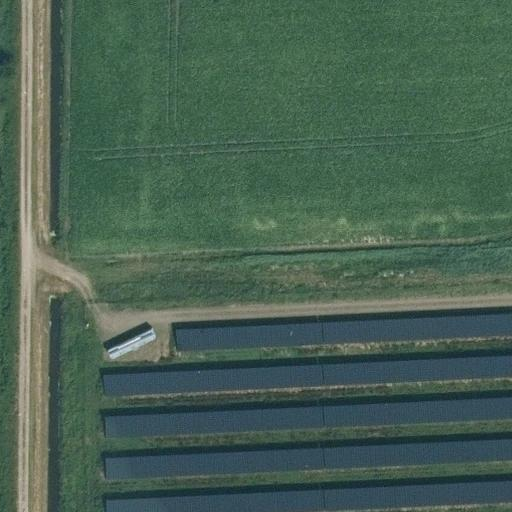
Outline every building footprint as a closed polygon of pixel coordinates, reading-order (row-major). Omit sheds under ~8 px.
[(504,312),(177,326),(178,348),(505,335),(504,312)] [(511,352),(105,370),(106,392),(511,375),(511,352)] [(106,434),(511,417),(511,393),(105,411),(106,434)] [(511,435),(106,452),(106,475),(511,458),(511,435)] [(511,477),(106,495),(106,511),(230,511),(511,499),(511,477)]
